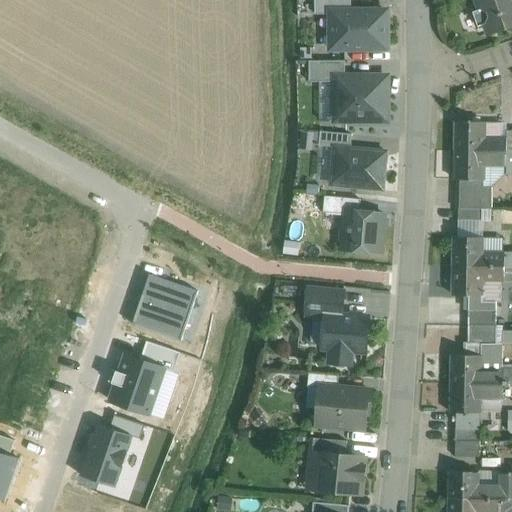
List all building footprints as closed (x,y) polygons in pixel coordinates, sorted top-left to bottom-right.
[(241,192),(248,0),(126,0),(132,19),(0,58),(0,63),(87,101),(100,97),(112,137),(241,192)] [(511,0),(478,0),(481,9),(487,11),(489,18),(486,23),(490,34),(511,25),(511,0)] [(331,5),(331,47),(391,46),(390,4),(331,5)] [(345,60),(309,60),(309,81),(335,81),(335,76),(345,76),(345,60)] [(345,76),(335,76),(335,81),(336,120),(388,120),(387,76),(345,76)] [(485,122),(456,121),(456,150),(485,150),(485,122)] [(352,134),(321,131),(319,145),(335,147),(351,148),(352,134)] [(351,148),(335,147),(331,184),(383,189),(387,151),(351,148)] [(485,150),(456,150),(454,179),(459,179),(459,187),(484,187),(485,150)] [(484,187),(459,187),(458,208),(481,208),(491,208),(492,187),(484,187)] [(361,199),(325,196),(324,212),(348,214),(348,210),(360,211),(361,199)] [(481,208),(458,208),(458,220),(481,220),(481,208)] [(360,211),(348,210),(348,214),(347,228),(343,231),(342,239),(345,243),(345,249),(380,253),(384,213),(360,211)] [(483,237),(454,237),(454,265),(483,266),(483,237)] [(483,266),(454,265),(453,294),(469,294),(468,309),(496,309),(496,301),(482,301),(482,280),(483,266)] [(511,266),(483,266),(482,280),(511,280),(511,266)] [(150,275),(133,323),(181,340),(198,291),(150,275)] [(344,292),(309,288),(306,313),(325,315),(325,314),(342,316),(344,292)] [(342,316),(325,314),(325,315),(322,346),(332,347),(331,362),(349,364),(351,349),(366,350),(369,318),(342,316)] [(148,342),(142,362),(163,369),(174,372),(180,353),(148,342)] [(503,362),(503,342),(483,342),(482,361),(503,362)] [(481,343),(468,343),(468,354),(452,354),(451,383),(481,383),(481,343)] [(112,400),(149,412),(163,369),(142,362),(128,357),(122,374),(118,372),(114,382),(118,383),(112,400)] [(511,370),(503,370),(502,384),(511,384),(511,370)] [(339,376),(309,373),(308,386),(320,387),(320,386),(338,387),(339,376)] [(481,383),(451,383),(451,412),(480,412),(480,398),(481,383)] [(502,384),(481,383),(480,398),(502,398),(502,384)] [(338,387),(320,386),(320,387),(319,403),(323,408),(321,424),(365,428),(367,412),(370,412),(372,391),(338,387)] [(115,415),(110,429),(132,436),(140,439),(145,425),(115,415)] [(83,474),(115,485),(132,436),(110,429),(99,425),(83,474)] [(347,441),(312,437),(309,463),(315,464),(316,452),(346,455),(347,441)] [(346,455),(316,452),(315,464),(313,474),(317,479),(316,489),(362,494),(366,457),(346,455)] [(479,471),(450,470),(449,498),(478,499),(500,499),(500,485),(479,485),(479,471)] [(511,471),(500,472),(500,485),(500,499),(511,499),(511,471)] [(478,511),(478,499),(449,498),(448,511),(478,511)] [(499,511),(500,499),(478,499),(478,511),(499,511)] [(511,511),(511,499),(500,499),(499,511),(511,511)] [(348,511),(349,505),(314,502),(312,511),(348,511)]
